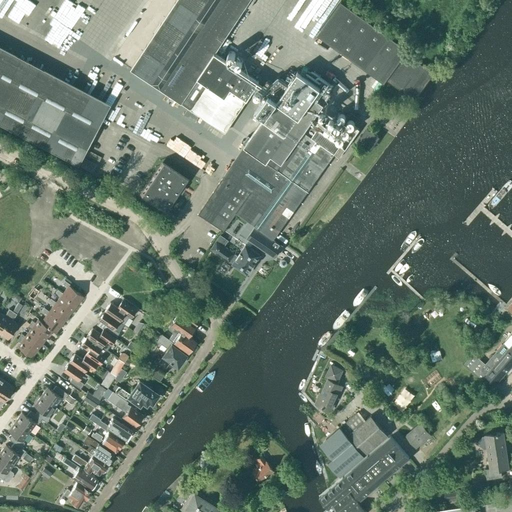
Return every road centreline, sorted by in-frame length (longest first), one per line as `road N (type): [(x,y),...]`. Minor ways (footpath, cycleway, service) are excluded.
road 1 (residential): [(93,511),(214,331),(156,242)]
road 2 (residential): [(0,149),(132,216),(156,242)]
road 3 (residential): [(391,511),(479,412),(511,404)]
road 4 (residential): [(36,373),(96,293),(46,255)]
